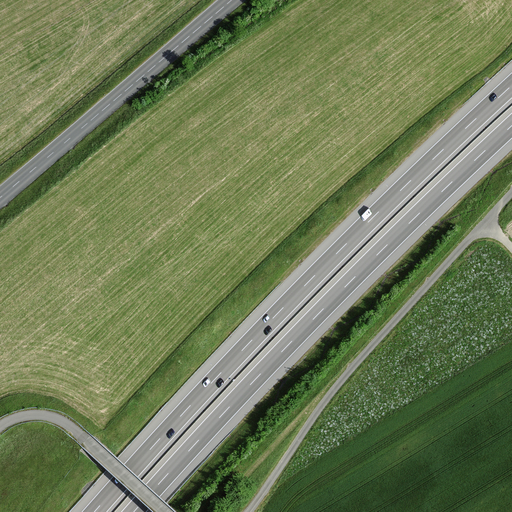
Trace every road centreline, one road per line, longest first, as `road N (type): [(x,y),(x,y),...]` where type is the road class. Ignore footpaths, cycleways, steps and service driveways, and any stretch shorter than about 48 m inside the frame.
road 1 (motorway): [(511,85),(304,286),(94,511)]
road 2 (motorway): [(133,511),(323,308),(511,125)]
road 3 (track): [(511,192),(344,376),(248,511)]
road 4 (primary): [(0,197),(231,0)]
road 5 (track): [(0,426),(26,415),(62,421),(163,511)]
